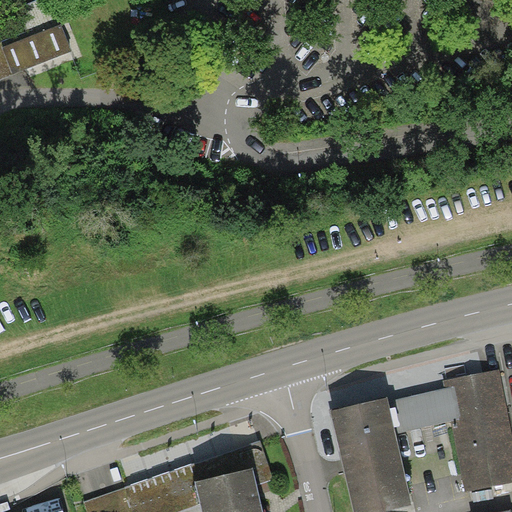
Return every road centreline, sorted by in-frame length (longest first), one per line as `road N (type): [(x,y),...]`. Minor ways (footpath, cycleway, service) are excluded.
road 1 (primary): [(0,457),(279,367)]
road 2 (primary): [(279,367),(511,299)]
road 3 (residential): [(312,511),(279,367)]
